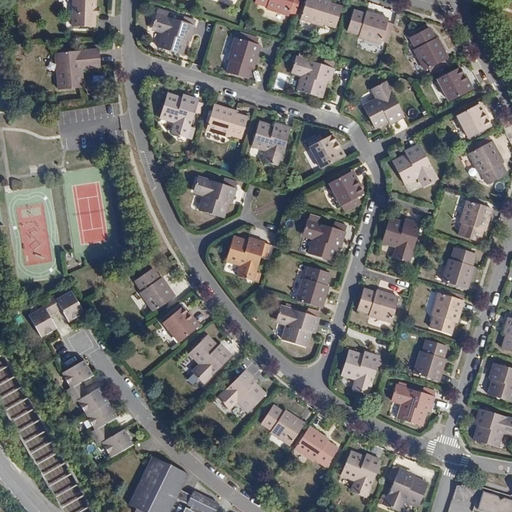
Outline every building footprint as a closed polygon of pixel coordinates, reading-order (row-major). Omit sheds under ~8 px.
[(95,26),(96,15),(96,6),(95,0),(73,0),(73,25),(95,26)] [(254,0),(254,2),(267,6),(266,8),(289,15),(293,0),(254,0)] [(302,0),(299,11),(302,12),(300,18),(322,26),(323,24),(336,27),(342,7),(330,3),(330,1),(327,0),(302,0)] [(365,14),(353,10),(347,31),(359,35),(358,37),(381,44),(388,19),(366,12),(365,14)] [(192,24),(183,22),(156,13),(152,27),(163,30),(158,47),(181,55),(187,38),(188,33),(191,34),(194,25),(192,24)] [(429,28),(410,37),(416,49),(414,50),(424,70),(447,58),(437,38),(435,39),(429,28)] [(260,45),(235,37),(228,59),(231,60),(226,72),(247,79),(251,67),(253,67),(260,45)] [(83,87),(81,68),(81,64),(100,63),(99,48),(59,52),(59,60),(56,61),(59,89),(83,87)] [(328,77),(330,78),(333,68),(331,68),(333,63),(323,60),(322,65),(304,59),(305,54),(301,53),(299,57),(297,57),(296,56),(291,71),(302,74),(297,90),(321,98),(326,82),(328,77)] [(437,79),(449,102),(471,90),(459,67),(437,79)] [(374,129),(388,122),(394,119),(395,121),(404,117),(386,81),(373,88),(378,98),(363,106),(374,129)] [(198,100),(189,97),(188,100),(182,98),(167,93),(159,117),(176,123),(173,133),(187,137),(189,132),(192,133),(194,127),(190,126),(195,111),(198,112),(202,103),(198,101),(198,100)] [(95,118),(119,115),(118,104),(94,106),(95,118)] [(479,104),(456,116),(469,139),(491,127),(479,104)] [(236,112),(214,105),(206,128),(228,135),(229,133),(241,138),(248,117),(235,113),(236,112)] [(279,129),(274,127),(259,122),(251,146),(268,151),(265,162),(278,166),(290,129),(281,126),(280,126),(279,129)] [(312,145),(310,146),(321,169),(344,158),(332,135),(321,140),(319,136),(310,141),(312,145)] [(491,142),(469,153),(479,174),(481,173),(487,185),(506,175),(500,163),(502,162),(491,142)] [(419,144),(410,149),(412,152),(406,155),(392,162),(404,185),(420,177),(424,185),(437,179),(419,144)] [(170,165),(162,167),(165,176),(172,173),(170,165)] [(347,202),(350,209),(359,204),(356,198),(363,194),(351,171),(328,183),(340,206),(347,202)] [(223,218),(228,202),(229,197),(232,198),(235,188),(237,182),(228,180),(226,186),(222,184),(197,177),(193,190),(204,194),(199,210),(223,218)] [(491,208),(467,201),(460,223),(462,224),(458,237),(478,243),(482,230),(484,231),(491,208)] [(347,202),(340,206),(343,212),(350,209),(347,202)] [(320,218),(312,216),(310,221),(308,221),(307,220),(302,234),(314,238),(309,254),(332,261),(337,246),(339,241),(342,242),(345,232),(344,232),(346,226),(335,223),(333,228),(318,223),(320,218)] [(410,225),(404,223),(389,219),(382,243),(398,248),(395,259),(409,263),(420,225),(411,222),(410,225)] [(254,244),(248,242),(233,237),(225,261),(242,266),(239,277),(252,281),(260,256),(266,258),(270,245),(255,240),(254,244)] [(475,254),(455,248),(451,260),(449,259),(442,282),(467,289),(473,267),(471,266),(475,254)] [(303,279),(296,300),(321,307),(328,286),(325,286),(329,273),(309,267),(305,279),(303,279)] [(140,292),(153,311),(174,297),(161,277),(159,279),(152,268),(134,280),(142,291),(140,292)] [(46,315),(55,311),(63,306),(64,307),(65,309),(63,310),(68,320),(83,311),(70,290),(55,298),(53,294),(47,297),(40,301),(43,306),(29,314),(41,336),(55,327),(50,318),(48,319),(47,317),(46,315)] [(375,293),(363,290),(357,310),(369,313),(368,316),(391,322),(398,298),(376,291),(375,293)] [(443,295),(438,293),(431,315),(434,316),(429,328),(450,335),(454,322),(456,323),(463,301),(462,301),(463,297),(456,295),(455,298),(450,297),(451,293),(444,291),(443,295)] [(316,317),(306,314),(280,306),(276,320),(287,323),(281,340),(306,348),(310,332),(312,326),(315,327),(318,318),(316,317)] [(182,307),(162,322),(178,342),(198,327),(182,307)] [(509,329),(507,335),(502,350),(511,352),(511,319),(509,319),(506,328),(509,329)] [(231,356),(224,349),(222,351),(218,347),(206,335),(188,353),(201,366),(192,374),(203,384),(231,356)] [(446,347),(426,340),(422,352),(420,351),(413,374),(438,382),(445,359),(443,359),(446,347)] [(379,358),(369,354),(368,357),(363,356),(348,351),(341,375),(357,380),(354,391),(367,395),(379,358)] [(89,376),(80,361),(64,370),(59,373),(67,388),(63,390),(67,397),(70,403),(74,401),(83,415),(91,430),(87,432),(90,439),(94,446),(99,443),(107,458),(129,445),(120,430),(111,435),(112,437),(110,438),(109,439),(105,431),(100,423),(101,422),(103,421),(104,423),(113,418),(104,403),(96,387),(87,392),(88,395),(87,395),(85,396),(81,389),(76,380),(77,380),(79,379),(80,381),(89,376)] [(511,370),(494,365),(492,374),(495,375),(492,381),(488,396),(511,403),(511,370)] [(265,395),(254,383),(249,379),(252,377),(245,370),(217,398),(227,409),(235,401),(247,413),(265,395)] [(427,405),(430,406),(433,397),(395,385),(391,399),(402,402),(397,419),(420,427),(425,411),(427,405)] [(422,387),(420,393),(433,396),(435,391),(422,387)] [(270,432),(289,445),(303,423),(284,411),(283,413),(272,406),(260,424),(271,431),(270,432)] [(511,419),(480,410),(477,420),(480,421),(479,426),(474,441),(498,449),(503,432),(511,434),(511,419)] [(328,440),(309,427),(294,449),(313,462),(315,460),(325,467),(337,449),(326,442),(328,440)] [(370,461),(364,458),(350,452),(340,475),(356,482),(352,492),(365,498),(380,462),(371,458),(370,461)] [(212,511),(213,511),(210,510),(211,507),(212,505),(206,502),(189,493),(188,495),(187,496),(184,494),(177,491),(184,475),(148,458),(125,507),(132,510),(131,511),(212,511)] [(406,475),(407,473),(398,469),(383,506),(397,511),(401,501),(417,508),(427,485),(411,478),(406,475)] [(457,485),(455,485),(451,499),(454,499),(458,499),(462,499),(466,498),(469,496),(472,493),(475,489),(478,485),(466,481),(463,483),(460,484),(457,485)] [(511,511),(511,498),(505,496),(501,498),(498,495),(484,490),(478,508),(490,511),(511,511)]
